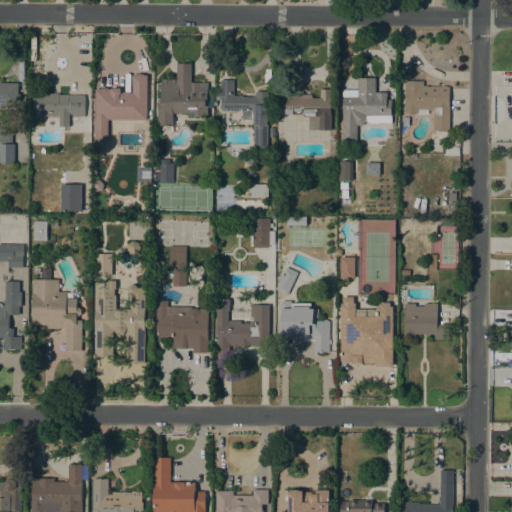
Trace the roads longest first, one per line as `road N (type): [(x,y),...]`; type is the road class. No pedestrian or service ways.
road 1 (tertiary): [(511,18),(0,13)]
road 2 (residential): [(474,511),(477,0)]
road 3 (residential): [(475,417),(0,414)]
